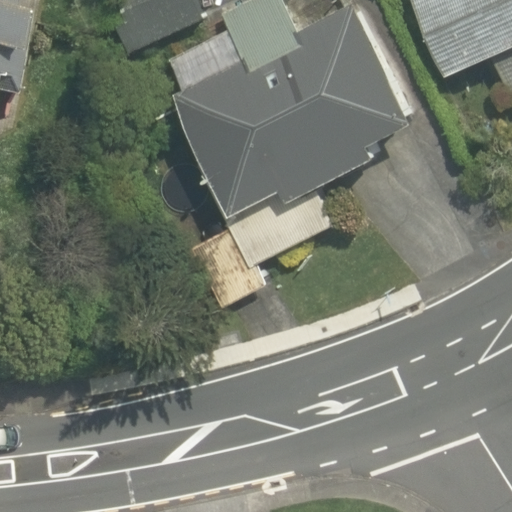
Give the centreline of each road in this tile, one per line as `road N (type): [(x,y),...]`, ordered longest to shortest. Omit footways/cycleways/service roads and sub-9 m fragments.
road 1 (tertiary): [(438,361),(298,415),(140,455),(0,471)]
road 2 (tertiary): [(438,361),(511,482)]
